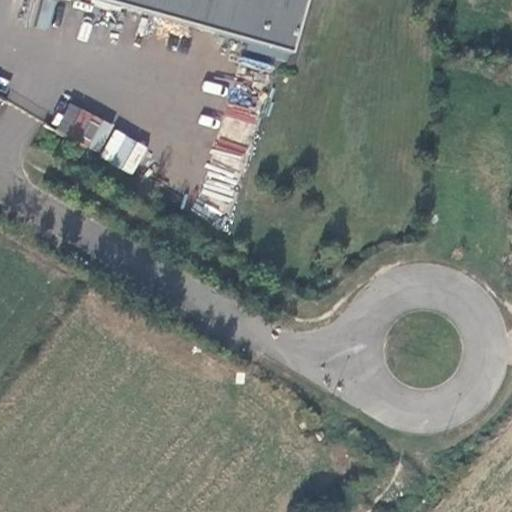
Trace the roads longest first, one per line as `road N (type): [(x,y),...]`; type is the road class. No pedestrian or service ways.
road 1 (residential): [(0,176),(312,354),(369,356)]
road 2 (residential): [(369,356),(375,374),(406,398),(450,393),(469,374),(475,338),(463,311),(425,293),(392,302)]
